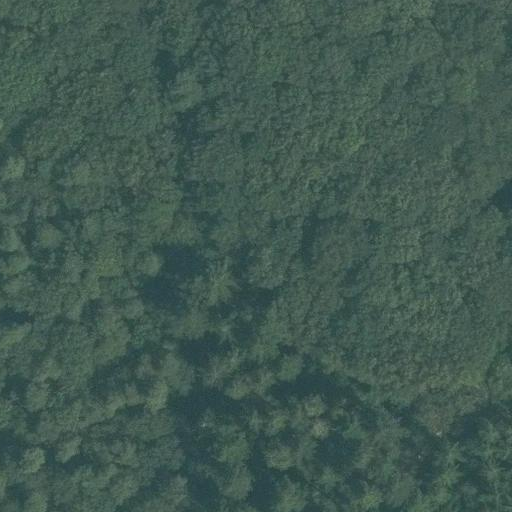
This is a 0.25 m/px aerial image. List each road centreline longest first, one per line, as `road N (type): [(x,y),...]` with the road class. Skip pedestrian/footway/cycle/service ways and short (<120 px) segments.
road 1 (track): [(168,147),(307,304),(446,404)]
road 2 (track): [(18,147),(168,147)]
road 3 (track): [(176,0),(168,147)]
road 4 (track): [(446,404),(373,511)]
